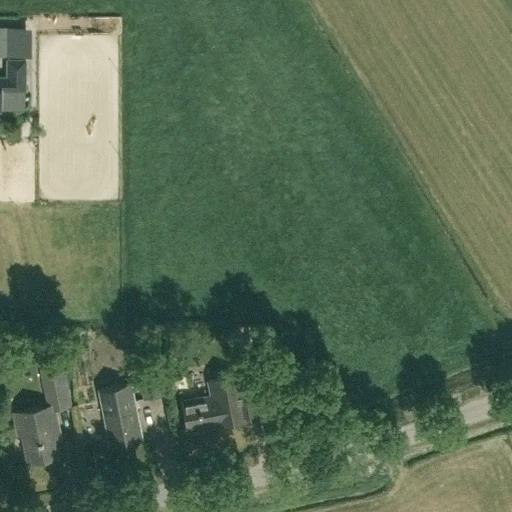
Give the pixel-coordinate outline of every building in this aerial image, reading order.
[(0,88),(25,88),(25,59),(7,59),(7,76),(0,76),(0,88)] [(155,355),(140,357),(145,390),(161,388),(155,355)] [(59,433),(54,408),(69,405),(60,358),(40,362),(49,404),(14,411),(18,434),(23,433),(28,460),(59,454),(55,434),(59,433)] [(244,387),(242,373),(207,381),(210,394),(182,400),(188,428),(191,427),(195,430),(206,428),(208,424),(251,415),(251,412),(263,409),(258,384),(244,387)] [(109,443),(141,437),(130,382),(99,389),(109,443)]
